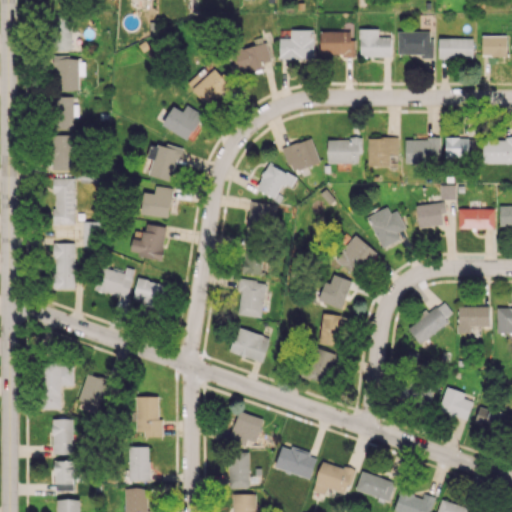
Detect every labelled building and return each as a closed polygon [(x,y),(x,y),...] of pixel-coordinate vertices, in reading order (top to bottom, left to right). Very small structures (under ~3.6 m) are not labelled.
[(51,14),(49,49),(70,50),(72,15),(51,14)] [(359,56),(390,56),(390,37),(377,37),(377,28),(359,28),(359,56)] [(313,58),(313,29),(290,29),(290,38),(279,38),(279,58),(313,58)] [(319,54),(354,55),(355,39),(350,39),(350,31),(320,30),(319,54)] [(397,54),(420,54),(420,57),(432,57),(432,31),(397,30),(397,54)] [(506,35),(482,35),(481,55),(506,56),(506,35)] [(472,37),(438,38),(438,58),(472,58),(472,37)] [(270,60),(265,41),(230,50),(236,75),(264,68),(263,62),(270,60)] [(78,75),(84,76),(85,58),(54,57),(53,90),(78,90),(78,75)] [(191,89),(208,106),(230,85),(214,68),(191,89)] [(202,114),(186,104),(182,111),(173,105),(162,124),(187,139),(202,114)] [(72,169),(73,135),(51,134),(50,169),(72,169)] [(282,147),(291,171),(319,161),(310,137),(282,147)] [(389,165),(389,154),(398,154),(397,137),(367,137),(368,166),(389,165)] [(445,156),(475,156),(475,137),(445,137),(445,156)] [(327,138),(327,162),(360,163),(361,138),(327,138)] [(439,138),(404,139),(405,162),(440,161),(439,138)] [(511,138),(483,138),(482,162),(511,162),(511,138)] [(146,157),(152,159),(148,174),(171,181),(180,149),(151,140),(146,157)] [(296,177),(269,163),(255,188),(274,198),(282,183),(290,187),(296,177)] [(54,223),(74,223),(74,177),(53,177),(54,223)] [(455,198),(455,184),(439,184),(439,198),(455,198)] [(172,187),(155,185),(154,193),(142,192),(140,213),(169,217),(172,187)] [(246,236),(269,238),(273,203),(249,201),(246,236)] [(418,227),(442,225),(441,213),(444,213),(444,201),(416,204),(418,227)] [(511,204),(499,205),(499,226),(511,225),(511,204)] [(397,232),(405,228),(396,210),(390,213),(387,206),(366,216),(381,247),(400,239),(397,232)] [(494,228),(494,209),(458,208),(458,227),(494,228)] [(130,250),(138,251),(138,256),(162,259),(165,225),(144,223),(142,239),(131,237),(130,250)] [(335,258),(354,276),(376,252),(356,234),(335,258)] [(74,288),(75,242),(54,242),(53,288),(74,288)] [(243,273),(261,274),(263,251),(244,250),(243,273)] [(134,269),(125,266),(124,272),(100,265),(94,289),(126,298),(134,269)] [(329,283),(324,281),(318,300),(341,308),(351,280),(333,274),(329,283)] [(131,299),(159,307),(166,284),(137,277),(131,299)] [(238,314),(260,317),(266,281),(238,278),(237,289),(241,290),(238,314)] [(448,321),(445,318),(452,312),(442,299),(407,327),(420,344),(448,321)] [(457,333),(471,333),(471,325),(488,325),(488,306),(458,306),(457,333)] [(511,306),(496,307),(496,333),(511,332),(511,306)] [(320,343),(341,344),(342,314),(321,313),(320,343)] [(229,352),(263,361),(269,335),(235,327),(229,352)] [(330,380),(332,349),(307,348),(306,379),(330,380)] [(61,408),(60,385),(73,385),(73,364),(40,365),(41,408),(61,408)] [(76,407),(99,414),(110,379),(87,372),(76,407)] [(429,407),(434,389),(414,384),(409,402),(429,407)] [(466,420),(472,401),(463,397),(464,392),(446,386),(438,410),(466,420)] [(135,430),(143,431),(143,436),(159,436),(160,396),(136,396),(135,430)] [(472,421),(498,432),(505,414),(480,404),(472,421)] [(262,417),(237,411),(230,441),(246,445),(247,440),(257,442),(262,417)] [(52,453),(74,453),(73,418),(51,418),(52,453)] [(310,478),(317,455),(291,447),(290,448),(281,445),(274,467),(310,478)] [(129,480),(149,480),(149,446),(128,446),(129,480)] [(248,486),(248,452),(229,451),(228,486),(248,486)] [(73,490),(73,460),(54,460),(54,490),(73,490)] [(313,491),(326,494),(327,488),(347,493),(352,468),(320,461),(313,491)] [(355,491),(389,499),(394,480),(360,472),(355,491)] [(146,511),(146,487),(124,487),(124,511),(146,511)] [(393,510),(398,511),(428,511),(434,496),(423,492),(421,497),(400,489),(393,510)] [(255,511),(256,493),(232,493),(231,511),(255,511)] [(79,511),(79,498),(55,499),(55,511),(79,511)] [(473,511),(474,510),(441,499),(436,511),(473,511)]
